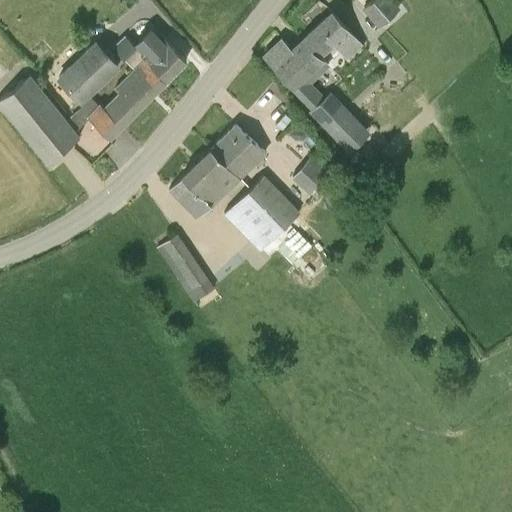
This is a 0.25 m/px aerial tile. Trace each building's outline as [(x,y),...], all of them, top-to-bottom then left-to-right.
[(382,25),(403,4),(398,0),(371,0),(365,7),(382,25)] [(362,43),(345,26),(332,11),(292,48),(282,38),(263,56),(291,85),(289,87),(311,109),(310,109),(349,149),(367,131),(328,91),(323,96),(311,82),(330,65),(320,54),(333,43),(346,58),(362,43)] [(171,45),(158,32),(153,27),(135,45),(124,34),(111,46),(122,57),(133,68),(143,57),(165,79),(165,80),(186,59),(171,45)] [(120,65),(95,38),(55,76),(80,102),(120,65)] [(108,137),(165,79),(143,57),(133,68),(113,87),(117,91),(103,105),(99,102),(98,103),(86,115),(88,117),(108,137)] [(79,136),(29,74),(29,73),(0,97),(0,103),(34,147),(46,162),(79,136)] [(86,115),(98,103),(90,96),(71,116),(77,123),(86,115)] [(302,139),(309,133),(299,122),(288,133),(294,139),(302,139)] [(264,153),(249,137),(235,123),(210,148),(239,176),(264,153)] [(197,216),(239,176),(210,148),(168,188),(197,216)] [(291,176),(308,192),(317,198),(309,191),(326,173),(333,180),(325,171),(311,156),(291,176)] [(286,223),(300,210),(264,173),(248,188),(286,223)] [(309,191),(317,198),(333,180),(326,173),(309,191)] [(259,249),(286,223),(248,188),(223,212),(259,249)] [(186,291),(193,300),(213,287),(206,278),(186,291)]
